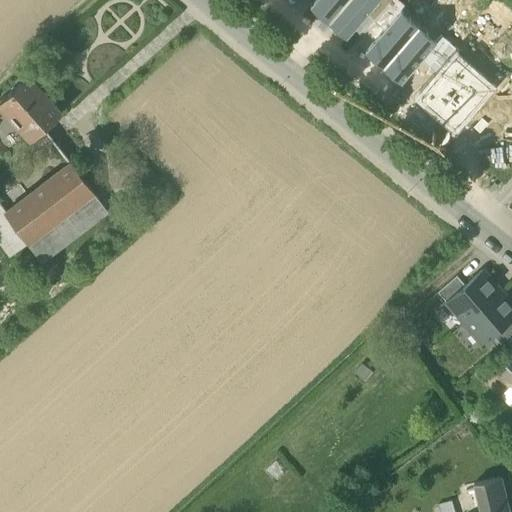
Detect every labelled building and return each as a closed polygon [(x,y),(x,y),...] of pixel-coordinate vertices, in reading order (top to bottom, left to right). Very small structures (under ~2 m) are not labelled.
[(315,0),(311,6),(329,21),(346,0),(315,0)] [(346,36),(366,14),(377,0),(346,0),(329,21),(346,36)] [(377,0),(366,14),(375,22),(393,0),(377,0)] [(393,0),(375,22),(384,29),(401,10),(405,5),(399,0),(393,0)] [(366,51),(383,66),(419,25),(401,10),(384,29),(366,51)] [(401,81),(421,59),(436,41),(419,25),(383,66),(401,81)] [(421,59),(430,67),(450,42),(441,35),(436,41),(421,59)] [(430,67),(439,75),(455,55),(459,50),(450,42),(430,67)] [(420,96),(438,111),(473,71),(455,55),(439,75),(420,96)] [(455,126),(474,105),(491,86),(473,71),(438,111),(455,126)] [(0,101),(0,105),(32,140),(62,113),(29,76),(0,101)] [(474,105),(483,113),(504,89),(495,81),(491,86),(474,105)] [(511,98),(511,95),(504,89),(483,113),(492,121),(511,98)] [(511,107),(490,132),(511,151),(511,107)] [(5,213),(28,244),(94,193),(71,162),(70,163),(5,213)] [(94,193),(28,244),(41,261),(108,211),(94,193)] [(0,206),(0,244),(10,258),(28,244),(5,213),(0,206)] [(446,302),(464,323),(501,292),(482,271),(465,285),(446,302)] [(438,292),(446,302),(465,285),(457,276),(438,292)] [(511,305),(501,292),(464,323),(483,344),(493,336),(511,318),(511,305)] [(511,318),(493,336),(501,345),(511,334),(511,318)] [(511,402),(510,404),(511,405),(511,353),(494,371),(511,388),(511,402)] [(361,363),(354,373),(366,382),(373,371),(361,363)] [(276,460),(265,470),(272,478),(274,477),(277,480),(284,473),(281,470),(283,468),(276,460)] [(478,482),(485,511),(490,511),(505,508),(497,477),(478,482)]
